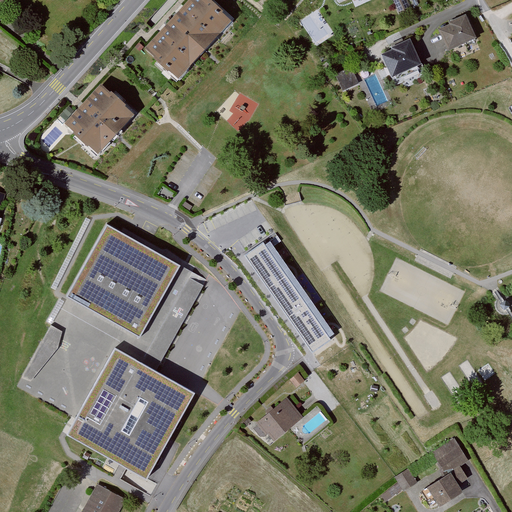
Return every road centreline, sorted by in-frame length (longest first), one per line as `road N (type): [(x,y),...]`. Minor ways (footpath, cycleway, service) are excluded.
road 1 (residential): [(1,130),(34,166),(186,230),(226,264),(283,344),(279,368),(234,413),(165,511)]
road 2 (residential): [(137,0),(39,105),(1,130)]
